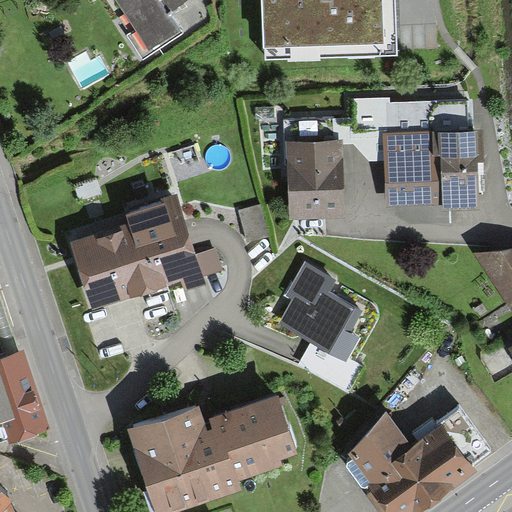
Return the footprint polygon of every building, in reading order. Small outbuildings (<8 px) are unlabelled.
[(172,0),(99,0),(96,3),(135,62),(176,36),(161,13),(175,3),(172,0)] [(395,0),(260,0),(262,55),(397,51),(395,0)] [(386,133),(383,133),(385,209),(443,206),(444,213),(481,211),(479,165),(486,164),(484,131),(474,131),(473,101),(386,103),(386,133)] [(341,139),(285,141),(287,210),(343,209),(341,139)] [(129,217),(72,236),(94,301),(181,272),(185,285),(207,277),(176,187),(125,204),(129,217)] [(262,201),(238,208),(246,239),(270,232),(262,201)] [(507,323),(511,319),(511,255),(465,263),(507,323)] [(333,276),(307,262),(291,291),(297,294),(282,320),(347,356),(359,334),(349,329),(361,307),(326,288),(333,276)] [(0,452),(37,440),(10,361),(0,364),(0,452)] [(134,422),(163,496),(297,445),(277,393),(203,421),(194,399),(134,422)] [(365,511),(404,511),(454,474),(426,438),(402,457),(378,426),(335,459),(359,490),(352,495),(365,511)] [(0,511),(17,511),(8,491),(0,483),(0,511)]
